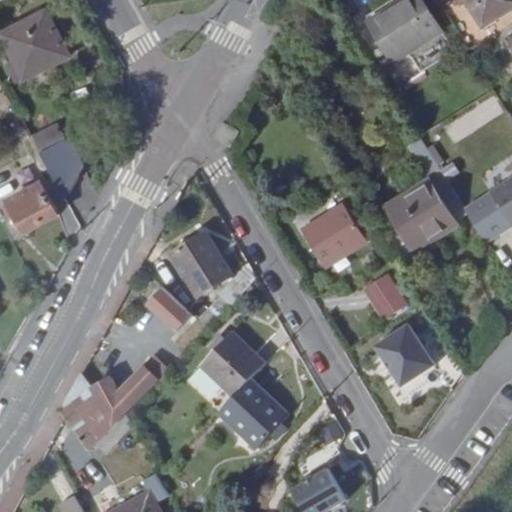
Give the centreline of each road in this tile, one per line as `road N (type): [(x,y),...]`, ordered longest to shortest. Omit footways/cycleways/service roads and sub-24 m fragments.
road 1 (residential): [(409,495),(180,116)]
road 2 (tertiary): [(0,444),(180,116)]
road 3 (unclassified): [(511,351),(409,495)]
road 4 (tertiary): [(108,0),(180,116)]
road 5 (tertiary): [(180,116),(249,0)]
